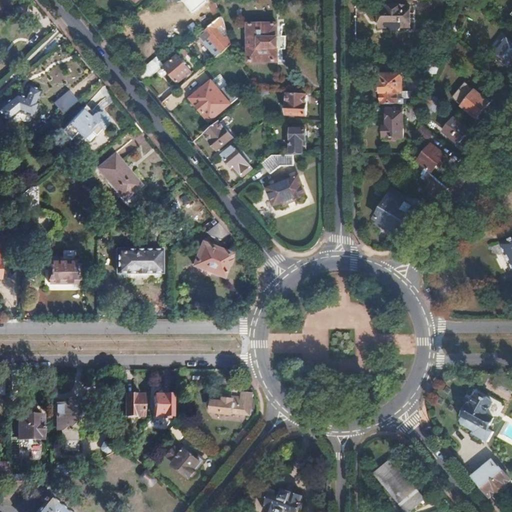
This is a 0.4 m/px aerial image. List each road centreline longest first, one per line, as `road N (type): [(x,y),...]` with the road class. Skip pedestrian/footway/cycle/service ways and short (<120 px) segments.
road 1 (residential): [(55,0),(271,262)]
road 2 (residential): [(263,317),(248,326),(0,327)]
road 3 (residential): [(0,360),(262,366)]
road 4 (residential): [(340,228),(337,0)]
road 5 (residential): [(413,259),(511,135)]
